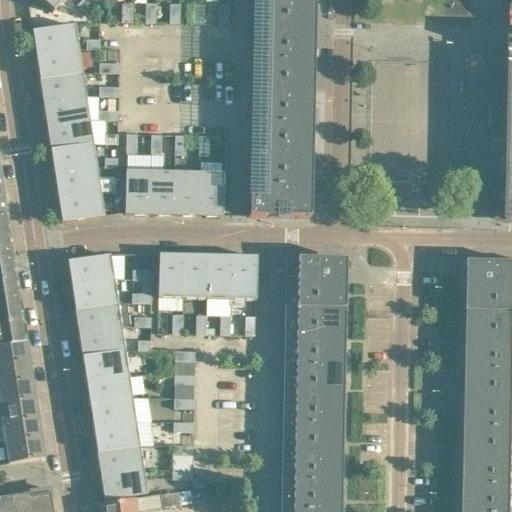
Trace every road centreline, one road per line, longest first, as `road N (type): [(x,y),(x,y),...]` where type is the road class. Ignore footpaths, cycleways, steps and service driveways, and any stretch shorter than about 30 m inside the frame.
road 1 (residential): [(35,243),(116,231),(338,234)]
road 2 (residential): [(396,511),(402,236)]
road 3 (unclassified): [(35,243),(77,511)]
road 4 (unclassified): [(1,0),(35,243)]
road 5 (residential): [(338,234),(342,0)]
